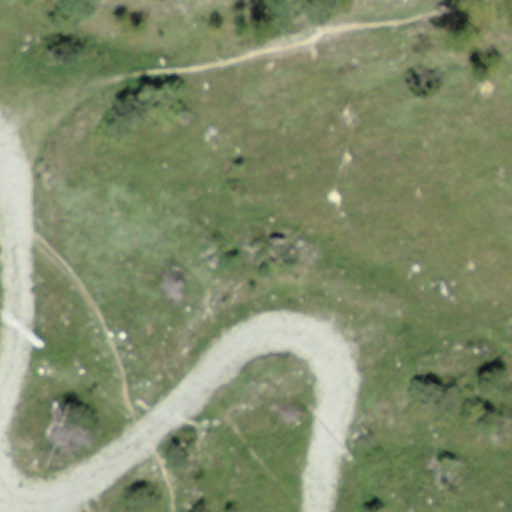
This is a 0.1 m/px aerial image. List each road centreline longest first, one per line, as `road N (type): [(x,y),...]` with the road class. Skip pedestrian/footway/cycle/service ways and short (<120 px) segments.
road 1 (track): [(0,492),(34,499),(80,481),(149,429),(234,340),(281,327),(308,334),(337,376),(319,511)]
road 2 (track): [(9,167),(17,302),(14,349),(0,388)]
